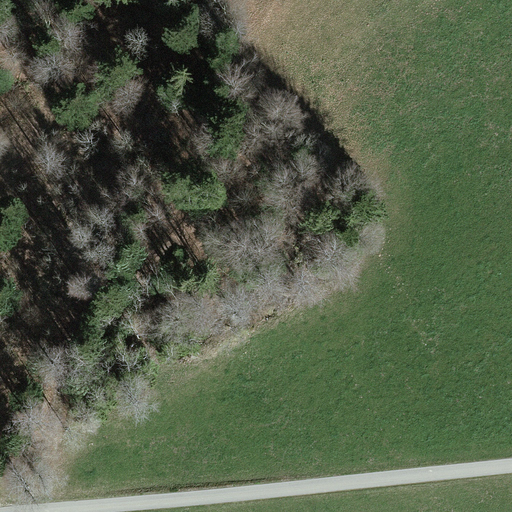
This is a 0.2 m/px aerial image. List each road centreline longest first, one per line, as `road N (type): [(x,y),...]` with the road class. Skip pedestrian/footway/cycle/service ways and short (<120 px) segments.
road 1 (track): [(35,511),(97,276),(189,0)]
road 2 (unclassified): [(511,468),(54,511)]
road 3 (track): [(0,163),(144,0)]
